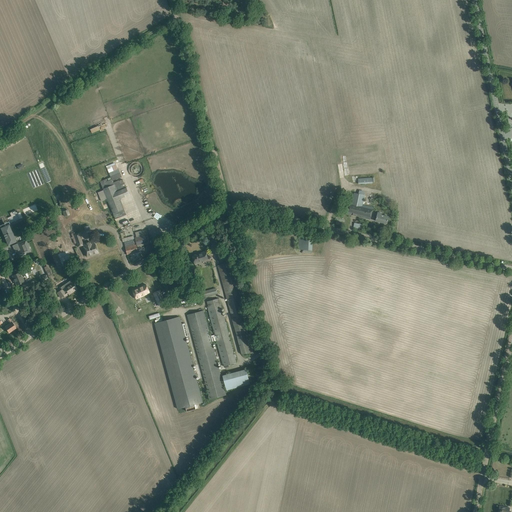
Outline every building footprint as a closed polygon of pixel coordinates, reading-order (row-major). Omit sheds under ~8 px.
[(115,146),(111,148),(109,141),(105,142),(112,160),(116,159),(115,155),(118,154),(115,146)] [(98,176),(93,161),(90,162),(95,177),(98,176)] [(104,190),(98,192),(102,201),(107,199),(116,219),(127,215),(120,199),(130,195),(125,183),(123,179),(119,181),(119,180),(114,183),(113,181),(122,177),(119,168),(109,172),(112,179),(107,181),(106,179),(100,181),(104,190)] [(349,202),(346,213),(370,219),(373,207),(362,204),(365,195),(354,192),(352,202),(349,202)] [(23,209),(25,215),(38,210),(35,204),(23,209)] [(376,221),(387,224),(389,216),(381,214),(382,212),(378,211),(376,221)] [(337,219),(336,225),(344,226),(345,222),(344,222),(345,220),(343,220),(343,217),(340,217),(340,219),(337,219)] [(15,239),(10,228),(7,230),(4,224),(0,225),(4,235),(3,235),(4,237),(5,236),(5,237),(4,237),(5,239),(5,238),(6,239),(7,239),(10,244),(14,242),(13,240),(15,239)] [(73,231),(71,232),(75,244),(76,243),(77,247),(82,246),(83,247),(86,257),(98,253),(95,243),(92,244),(92,243),(91,242),(90,241),(89,241),(83,243),(79,232),(74,234),(73,231)] [(145,235),(135,237),(137,245),(147,243),(145,235)] [(299,237),(298,249),(302,249),(302,253),(312,254),(312,245),(312,237),(299,237)] [(133,239),(124,242),(128,255),(138,252),(136,245),(135,245),(133,239)] [(26,240),(18,244),(21,250),(16,253),(18,257),(30,252),(26,240)] [(193,256),(194,261),(195,263),(208,259),(206,251),(200,253),(201,254),(193,256)] [(218,265),(233,319),(242,355),(254,352),(230,262),(218,265)] [(20,273),(12,276),(16,285),(25,282),(23,277),(22,277),(20,273)] [(62,289),(57,292),(61,298),(66,294),(68,293),(68,294),(76,288),(72,282),(70,280),(67,282),(60,287),(62,289)] [(20,287),(22,291),(33,286),(35,285),(33,281),(31,282),(20,287)] [(146,284),(132,291),(136,299),(150,293),(146,284)] [(200,292),(202,298),(218,294),(216,288),(200,292)] [(160,290),(154,293),(160,306),(166,303),(160,290)] [(236,363),(219,299),(207,302),(224,366),(236,363)] [(187,314),(210,399),(226,395),(204,310),(187,314)] [(155,324),(160,343),(178,409),(202,402),(180,317),(155,324)] [(10,323),(5,327),(9,333),(16,328),(12,322),(9,318),(7,320),(10,323)] [(251,384),(247,369),(223,375),(226,390),(251,384)]
